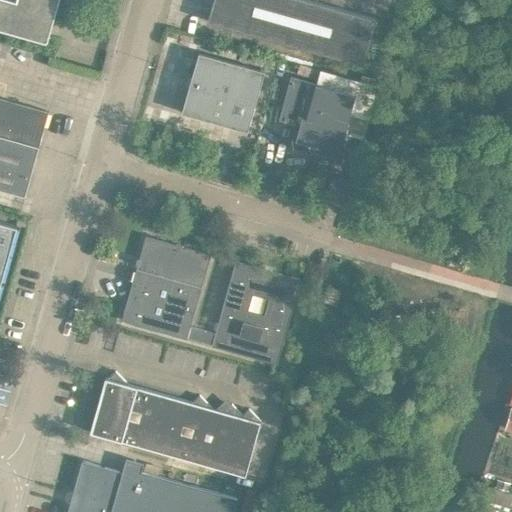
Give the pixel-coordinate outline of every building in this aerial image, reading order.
[(0,0),(0,27),(40,39),(46,39),(49,37),(59,0),(0,0)] [(213,0),(208,20),(223,24),(364,64),(377,17),(315,0),(213,0)] [(183,111),(223,123),(247,131),(264,75),(199,55),(183,111)] [(146,120),(162,125),(179,64),(163,59),(146,120)] [(279,119),(282,119),(301,125),(295,143),(337,156),(345,130),(363,135),(374,98),(293,73),(279,119)] [(0,187),(24,194),(49,111),(0,96),(0,187)] [(345,200),(350,180),(331,175),(324,200),(343,206),(345,200)] [(0,224),(0,286),(17,229),(0,224)] [(300,278),(235,260),(214,333),(190,326),(211,253),(145,235),(121,320),(186,338),(187,336),(211,343),(211,344),(277,363),(300,278)] [(329,286),(324,300),(338,304),(342,290),(329,286)] [(105,377),(105,379),(90,431),(121,440),(245,475),(260,419),(249,408),(242,415),(226,398),(213,410),(199,395),(192,402),(105,377)] [(121,471),(81,460),(66,511),(232,511),(237,498),(159,475),(162,467),(145,462),(145,464),(125,459),(121,471)] [(509,482),(496,478),(494,485),(507,489),(509,482)] [(511,496),(511,493),(508,492),(485,485),(480,502),(508,511),(511,496)]
